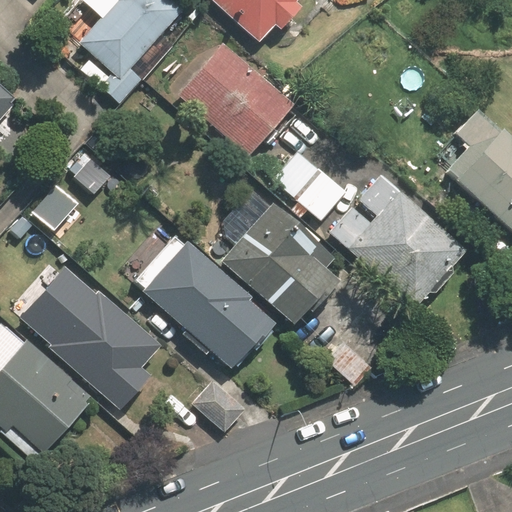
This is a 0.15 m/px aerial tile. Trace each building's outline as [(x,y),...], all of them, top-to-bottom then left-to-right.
[(106,0),(112,5),(74,47),(108,78),(98,89),(115,106),(138,83),(127,73),(179,15),(162,0),(106,0)] [(203,0),(254,46),(270,28),(277,34),(296,13),(289,7),(295,0),(203,0)] [(290,108),(220,48),(178,98),(247,157),(290,108)] [(0,123),(15,107),(0,93),(0,123)] [(511,240),(511,149),(471,115),(426,168),(511,240)] [(82,156),(64,174),(89,199),(107,181),(82,156)] [(343,197),(294,156),(271,183),(320,224),(343,197)] [(410,312),(463,256),(379,179),(327,236),(410,312)] [(264,208),(215,265),(290,329),(339,271),(264,208)] [(139,297),(226,374),(269,325),(182,248),(139,297)] [(0,306),(27,277),(4,256),(0,260),(0,306)] [(137,372),(156,350),(80,282),(44,322),(52,329),(38,345),(115,414),(146,380),(137,372)] [(373,362),(345,339),(324,366),(351,389),(373,362)] [(21,348),(0,372),(0,439),(30,467),(85,406),(21,348)] [(240,413),(209,385),(188,408),(219,436),(240,413)]
